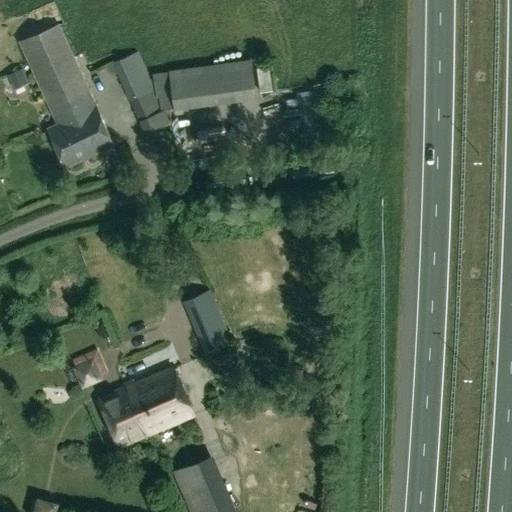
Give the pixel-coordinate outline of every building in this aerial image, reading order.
[(19,42),(56,125),(48,128),(65,166),(113,145),(59,24),(19,42)] [(168,121),(137,52),(113,63),(144,132),(168,121)] [(264,80),(277,80),(278,56),(264,56),(264,80)] [(249,61),(169,72),(174,108),(254,97),(249,61)] [(204,354),(233,342),(209,289),(182,301),(204,354)] [(107,372),(97,349),(73,359),(75,365),(72,367),(81,388),(103,379),(102,375),(107,372)] [(193,413),(172,365),(125,386),(145,434),(193,413)] [(99,397),(120,445),(145,434),(125,386),(99,397)] [(171,470),(178,485),(172,488),(176,496),(182,494),(190,511),(237,511),(213,455),(171,470)]
